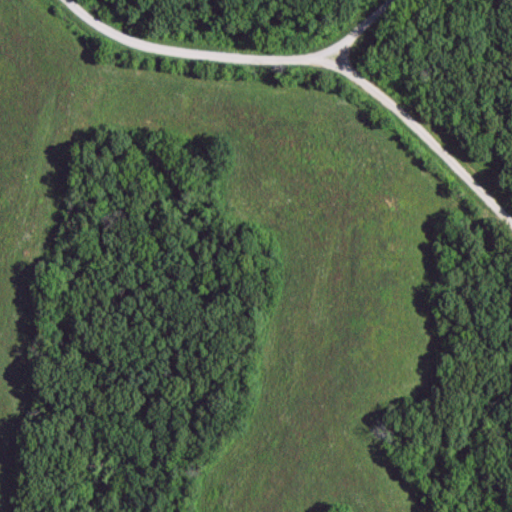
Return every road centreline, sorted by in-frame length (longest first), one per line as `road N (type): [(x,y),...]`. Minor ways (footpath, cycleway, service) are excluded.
road 1 (residential): [(61,0),(93,36),(143,52),(316,60)]
road 2 (residential): [(511,228),(401,122),(316,60)]
